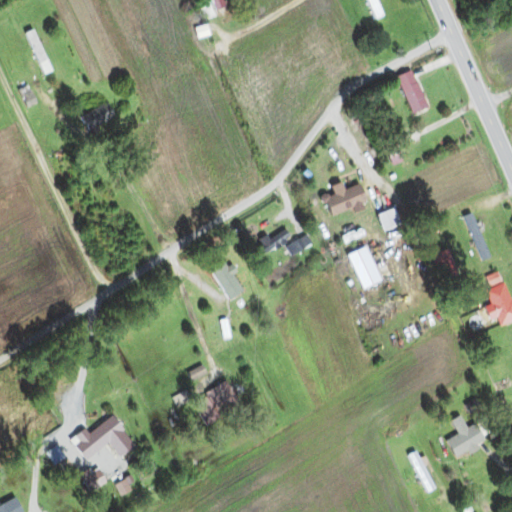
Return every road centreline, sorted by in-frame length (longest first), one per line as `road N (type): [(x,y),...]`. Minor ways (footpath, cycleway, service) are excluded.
road 1 (residential): [(453,37),(351,84),(275,180),(0,352)]
road 2 (secondary): [(511,171),(436,0)]
